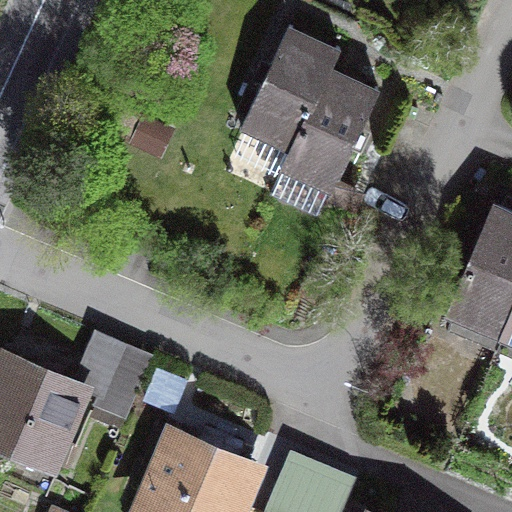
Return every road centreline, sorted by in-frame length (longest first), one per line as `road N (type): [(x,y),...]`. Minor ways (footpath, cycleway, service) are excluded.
road 1 (residential): [(336,414),(114,320),(0,261)]
road 2 (residential): [(464,127),(336,414)]
road 3 (residential): [(476,511),(353,460),(336,414)]
